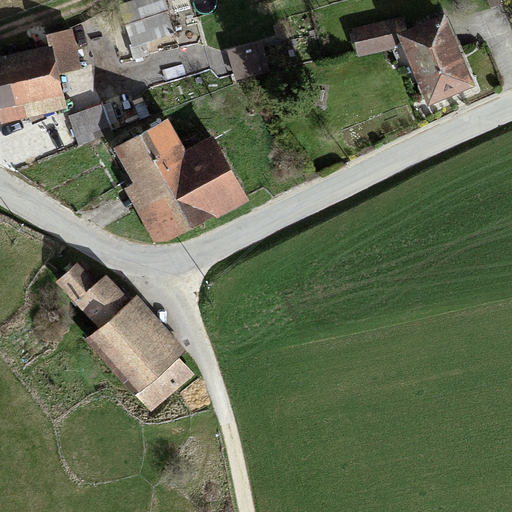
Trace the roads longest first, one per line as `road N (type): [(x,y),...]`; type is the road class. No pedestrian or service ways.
road 1 (tertiary): [(511,107),(173,258),(122,255),(0,191)]
road 2 (track): [(173,258),(234,433),(247,511)]
